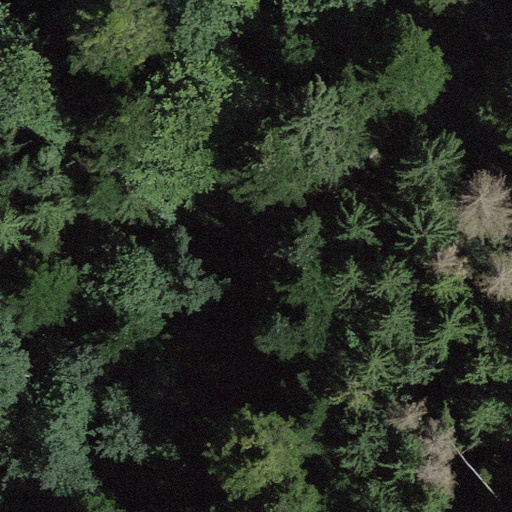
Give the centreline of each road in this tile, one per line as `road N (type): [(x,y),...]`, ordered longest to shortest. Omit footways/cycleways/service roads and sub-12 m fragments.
road 1 (track): [(407,0),(414,13),(369,74),(311,124),(199,180),(145,244),(91,277),(0,241)]
road 2 (track): [(511,176),(492,131),(414,13)]
